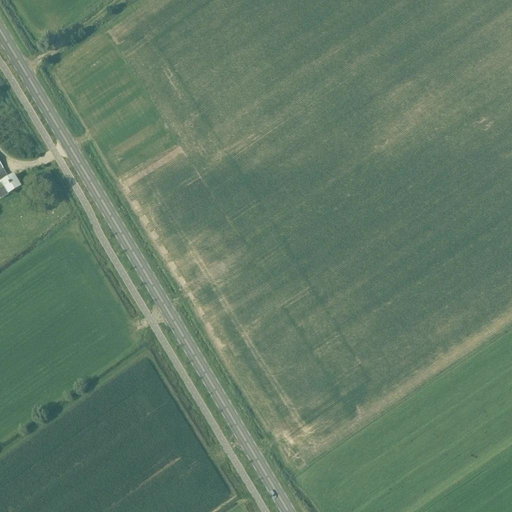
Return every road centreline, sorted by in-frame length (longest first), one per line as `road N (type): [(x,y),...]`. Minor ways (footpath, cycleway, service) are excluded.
road 1 (secondary): [(284,511),(0,38)]
road 2 (track): [(17,68),(118,0)]
